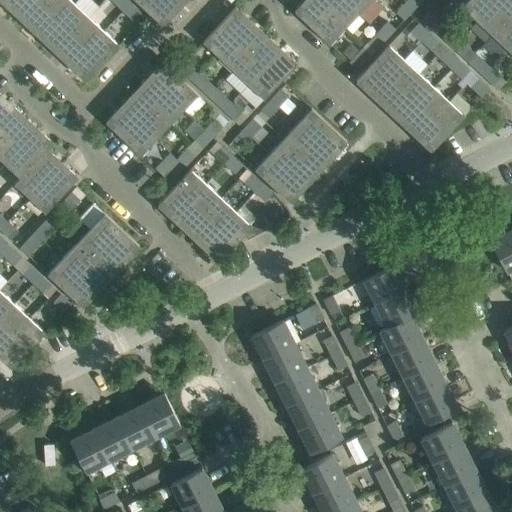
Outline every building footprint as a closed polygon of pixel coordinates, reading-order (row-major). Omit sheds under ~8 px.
[(1,0),(11,9),(20,0),(1,0)] [(20,0),(11,9),(26,23),(48,0),(20,0)] [(48,0),(26,23),(41,38),(74,2),(71,0),(48,0)] [(128,0),(109,0),(121,11),(114,19),(115,20),(131,2),(128,0)] [(176,9),(175,8),(166,0),(135,0),(162,25),(176,9)] [(185,0),(166,0),(175,8),(176,9),(185,0)] [(313,0),(304,0),(294,11),(330,44),(344,29),(313,0)] [(358,13),(343,0),(313,0),(344,29),(358,13)] [(370,0),(343,0),(358,13),(370,0)] [(406,0),(406,1),(414,9),(422,0),(406,0)] [(467,0),(462,6),(478,21),(497,0),(467,0)] [(511,0),(497,0),(478,21),(492,35),(511,14),(511,0)] [(414,9),(406,1),(395,12),(403,20),(414,9)] [(41,38),(57,52),(89,16),(74,2),(41,38)] [(125,29),(140,13),(141,12),(131,2),(115,20),(125,29)] [(251,21),(235,6),(202,42),(218,56),(251,21)] [(431,29),(439,21),(429,11),(421,19),(431,29)] [(511,14),(492,35),(507,49),(511,44),(511,14)] [(72,66),(74,63),(105,30),(89,16),(57,52),(72,66)] [(233,70),(266,35),(251,21),(218,56),(233,70)] [(377,31),(385,38),(394,28),(385,21),(377,31)] [(420,40),(428,32),(417,23),(410,30),(420,40)] [(452,48),(460,40),(449,29),(441,38),(452,48)] [(87,80),(120,45),(105,30),(74,63),(72,66),(87,80)] [(385,38),(377,31),(366,43),(375,50),(385,38)] [(428,32),(420,40),(431,51),(438,43),(428,32)] [(248,84),(281,49),(266,35),(233,70),(248,84)] [(467,62),(475,54),(460,40),(452,48),(467,62)] [(369,65),(361,73),(356,79),(371,93),(404,58),(389,44),(369,65)] [(263,98),(296,63),(281,49),(248,84),(263,98)] [(451,69),(458,60),(447,50),(440,59),(451,69)] [(357,68),(365,59),(358,51),(349,60),(357,68)] [(482,76),(490,68),(475,54),(467,62),(482,76)] [(386,107),(419,72),(404,58),(371,93),(386,107)] [(458,60),(451,69),(461,78),(469,70),(458,60)] [(198,94),(163,61),(149,76),(184,109),(198,94)] [(193,82),(200,75),(190,65),(183,73),(193,82)] [(482,76),(492,85),(500,76),(490,68),(482,76)] [(401,122),(434,86),(419,72),(386,107),(401,122)] [(208,96),(216,89),(200,75),(193,82),(208,96)] [(149,76),(134,92),(170,124),(184,109),(149,76)] [(481,97),(488,89),(477,78),(469,86),(481,97)] [(416,136),(449,100),(434,86),(401,122),(416,136)] [(224,110),(231,103),(216,89),(208,96),(224,110)] [(270,98),(278,105),(287,96),(279,89),(270,98)] [(170,124),(134,92),(120,107),(155,140),(170,124)] [(278,105),(270,98),(261,108),(269,116),(278,105)] [(0,139),(23,115),(8,100),(0,108),(0,139)] [(465,115),(450,101),(449,100),(416,136),(432,150),(465,115)] [(231,103),(224,110),(233,119),(240,111),(231,103)] [(120,107),(106,122),(141,155),(155,140),(120,107)] [(311,108),(298,122),(297,123),(332,156),(347,140),(311,108)] [(204,128),(213,137),(227,122),(218,113),(204,128)] [(0,157),(6,163),(38,129),(23,115),(0,139),(0,157)] [(242,129),(251,137),(261,126),(253,118),(242,129)] [(332,156),(297,123),(283,138),(318,171),(332,156)] [(190,144),(199,152),(213,137),(204,128),(190,144)] [(48,149),(53,143),(38,129),(6,163),(20,177),(21,178),(48,149)] [(251,137),(242,129),(232,139),(240,147),(251,137)] [(318,171),(283,138),(269,153),(300,182),(304,186),(318,171)] [(224,164),(231,156),(216,142),(209,150),(224,164)] [(176,159),(185,167),(199,152),(190,144),(176,159)] [(63,163),(48,149),(21,178),(20,177),(15,183),(30,198),(63,163)] [(304,186),(300,182),(269,153),(254,169),(290,201),(304,186)] [(231,156),(224,164),(235,175),(242,166),(231,156)] [(176,159),(161,175),(170,183),(185,167),(176,159)] [(64,192),(78,177),(63,163),(30,198),(45,212),(64,192)] [(191,168),(174,186),(158,203),(173,218),(206,183),(191,168)] [(253,193),(261,184),(246,170),(238,178),(253,193)] [(173,218),(188,232),(221,197),(206,183),(173,218)] [(261,184),(253,193),(262,201),(270,193),(261,184)] [(62,201),(70,209),(79,200),(71,192),(62,201)] [(188,232),(203,246),(236,211),(221,197),(188,232)] [(48,217),(56,224),(70,209),(62,201),(48,217)] [(219,260),(252,225),(236,211),(203,246),(219,260)] [(139,245),(104,212),(90,228),(125,260),(139,245)] [(0,230),(8,221),(0,213),(0,230)] [(33,232),(42,239),(56,224),(48,217),(33,232)] [(0,230),(9,238),(17,230),(8,221),(0,230)] [(111,276),(125,260),(90,228),(76,243),(111,276)] [(511,228),(490,240),(506,271),(511,267),(511,228)] [(42,239),(33,232),(20,246),(28,254),(42,239)] [(0,252),(3,255),(10,248),(0,239),(0,252)] [(111,276),(76,243),(61,258),(92,287),(97,291),(111,276)] [(18,269),(25,262),(10,248),(3,255),(18,269)] [(97,291),(92,287),(61,258),(47,273),(82,306),(97,291)] [(33,283),(40,276),(25,262),(18,269),(33,283)] [(407,287),(395,263),(364,279),(376,303),(407,287)] [(40,276),(33,283),(44,294),(51,286),(40,276)] [(407,287),(376,303),(387,324),(380,328),(381,330),(411,315),(419,311),(407,287)] [(0,318),(15,303),(0,289),(0,318)] [(62,311),(70,303),(60,294),(52,302),(62,311)] [(341,313),(332,295),(323,299),(332,317),(341,313)] [(0,349),(30,317),(15,303),(0,318),(0,349)] [(325,321),(316,303),(307,307),(316,325),(325,321)] [(423,338),(411,315),(381,330),(392,353),(423,338)] [(45,331),(30,318),(30,317),(0,349),(0,355),(4,360),(5,360),(12,367),(45,331)] [(263,358),(294,343),(283,319),(252,335),(263,358)] [(347,347),(356,342),(349,326),(339,331),(347,347)] [(331,354),(340,349),(333,335),(323,340),(331,354)] [(435,361),(423,338),(392,353),(404,376),(435,361)] [(356,342),(347,347),(352,360),(362,355),(356,342)] [(306,366),(294,343),(263,358),(275,382),(306,366)] [(340,349),(331,354),(338,370),(348,365),(340,349)] [(446,384),(435,361),(404,376),(416,400),(440,387),(446,384)] [(318,390),(306,366),(275,382),(287,405),(318,390)] [(370,393),(380,388),(371,372),(362,377),(370,393)] [(347,386),(354,400),(363,396),(356,381),(347,386)] [(446,384),(440,387),(416,400),(428,423),(458,407),(446,384)] [(380,388),(370,393),(378,408),(387,403),(380,388)] [(330,413),(318,390),(287,405),(299,429),(330,413)] [(180,423),(164,392),(141,404),(156,435),(180,423)] [(363,396),(354,400),(362,416),(371,411),(363,396)] [(156,435),(141,404),(117,416),(133,447),(156,435)] [(299,429),(310,452),(342,437),(330,413),(299,429)] [(133,447),(117,416),(94,428),(109,459),(133,447)] [(394,440),(403,435),(396,419),(386,424),(394,440)] [(452,422),(445,425),(421,437),(433,461),(464,445),(452,422)] [(94,428),(70,440),(86,471),(109,459),(94,428)] [(368,436),(359,441),(365,454),(374,449),(368,436)] [(475,469),(464,445),(433,461),(444,484),(475,469)] [(194,451),(179,458),(184,468),(198,460),(194,451)] [(345,476),(333,452),(301,468),(313,492),(345,476)] [(398,478),(407,473),(400,459),(390,464),(398,478)] [(202,467),(196,470),(171,483),(183,507),(214,491),(202,467)] [(382,486),(391,482),(383,467),(374,472),(382,486)] [(152,485),(166,477),(162,468),(147,475),(152,485)] [(487,492),(475,469),(444,484),(456,508),(487,492)] [(407,473),(398,478),(405,494),(415,489),(407,473)] [(152,485),(147,475),(132,482),(137,492),(152,485)] [(330,511),(356,499),(345,476),(313,492),(322,511),(330,511)] [(391,482),(382,486),(389,502),(398,497),(391,482)] [(105,508),(120,502),(115,490),(101,496),(105,508)] [(224,511),(214,491),(183,507),(185,511),(224,511)] [(497,511),(487,492),(456,508),(458,511),(497,511)] [(362,511),(356,499),(330,511),(362,511)]
